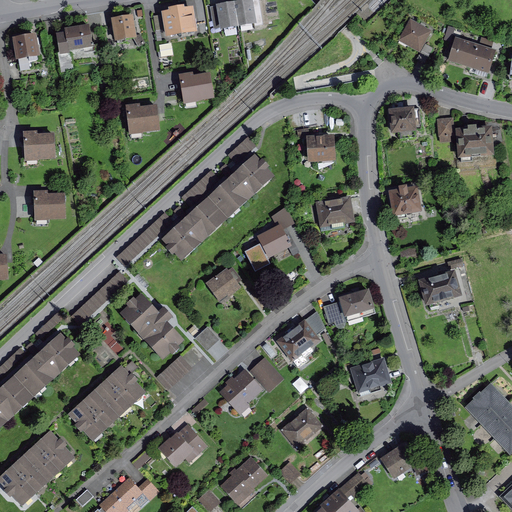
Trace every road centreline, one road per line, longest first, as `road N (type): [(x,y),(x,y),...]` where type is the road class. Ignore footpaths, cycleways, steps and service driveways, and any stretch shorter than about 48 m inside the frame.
road 1 (residential): [(366,103),(309,99),(255,121),(0,361)]
road 2 (residential): [(380,262),(340,275),(282,317),(94,486)]
road 3 (residential): [(289,511),(423,404)]
road 4 (residential): [(366,103),(363,139),(380,262)]
road 5 (residential): [(366,103),(403,81),(511,110)]
road 6 (residential): [(380,262),(423,404)]
